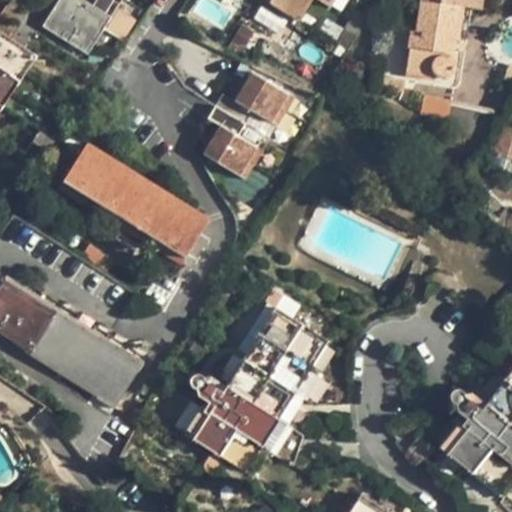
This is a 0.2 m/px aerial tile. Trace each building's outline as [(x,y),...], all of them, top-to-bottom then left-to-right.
[(57,0),(41,24),(87,53),(119,1),(117,0),(57,0)] [(266,0),(295,21),(309,0),(266,0)] [(411,32),(405,72),(445,77),(448,76),(450,75),(452,71),(454,61),(444,54),(446,39),(457,40),(462,8),(480,10),(481,0),(420,0),(415,32),(411,32)] [(0,31),(0,94),(29,52),(0,31)] [(444,54),(454,61),(457,40),(446,39),(444,54)] [(0,114),(39,59),(29,52),(0,94),(0,114)] [(217,144),(208,158),(241,178),(252,162),(244,157),(252,144),(235,133),(242,123),(249,111),(273,126),(290,96),(250,72),(240,87),(248,92),(239,105),(231,100),(222,94),(206,118),(217,126),(209,139),(217,144)] [(378,76),(376,88),(403,92),(404,80),(378,76)] [(231,100),(239,105),(248,92),(240,87),(231,100)] [(442,121),(440,133),(484,144),(491,114),(421,96),(417,114),(442,121)] [(249,111),(242,123),(266,137),(273,126),(249,111)] [(252,162),(266,137),(242,123),(235,133),(252,144),(244,157),(252,162)] [(511,127),(502,125),(489,154),(511,160),(511,127)] [(200,152),(208,158),(217,144),(209,139),(200,152)] [(83,141),(77,151),(202,230),(208,221),(83,141)] [(77,151),(56,185),(181,264),(202,230),(77,151)] [(430,161),(422,170),(436,181),(443,173),(430,161)] [(4,276),(0,282),(0,325),(99,389),(95,396),(113,408),(140,364),(4,276)] [(217,401),(193,438),(246,472),(279,418),(289,402),(328,339),(275,307),(222,391),(202,379),(201,376),(199,375),(196,374),(193,374),(190,377),(189,381),(191,384),(195,385),(217,401)] [(475,419),(447,452),(495,492),(511,470),(511,368),(480,409),(462,394),(460,392),(458,389),(453,390),(451,393),(450,395),(451,400),(454,402),(456,402),(475,419)] [(289,402),(279,418),(303,434),(310,415),(289,402)] [(389,511),(360,493),(348,511),(389,511)]
